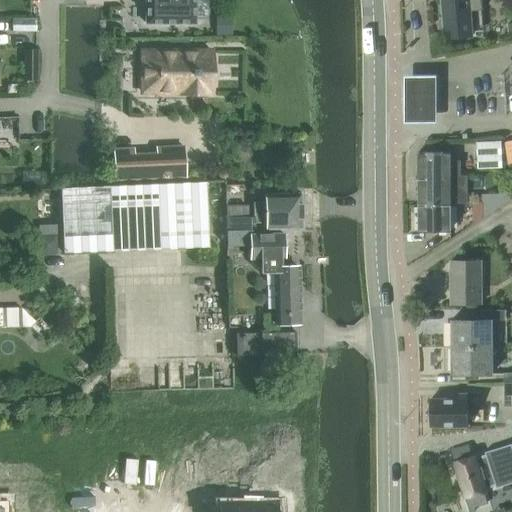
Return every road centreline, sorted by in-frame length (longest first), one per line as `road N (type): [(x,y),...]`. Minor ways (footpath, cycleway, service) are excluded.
road 1 (tertiary): [(371,0),(388,511)]
road 2 (residential): [(51,0),(50,100),(0,103)]
